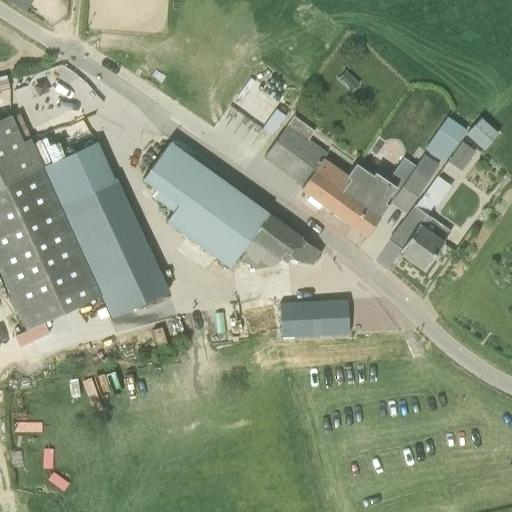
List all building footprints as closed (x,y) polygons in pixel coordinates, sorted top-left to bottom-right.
[(281,66),(267,83),(254,73),(234,99),(274,130),(307,87),(281,66)] [(345,70),(337,79),(351,92),(359,84),(345,70)] [(468,130),(486,146),(502,129),(483,113),(468,130)] [(0,119),(0,271),(27,329),(100,295),(110,316),(165,292),(116,181),(114,182),(96,142),(42,167),(29,138),(21,142),(9,115),(0,119)] [(323,203),(330,208),(351,179),(347,176),(323,159),(326,154),(308,140),(314,131),(293,116),(263,157),(302,186),(301,187),(310,194),(306,199),(319,209),(323,203)] [(424,148),(443,162),(466,130),(447,116),(424,148)] [(475,151),(462,142),(448,161),(460,171),(475,151)] [(236,268),(243,259),(257,268),(276,264),(281,258),(287,263),(292,256),(301,262),(311,264),(321,252),(169,143),(142,179),(156,189),(150,195),(172,210),(165,221),(234,270),(236,268)] [(355,163),(347,176),(351,179),(330,208),(367,235),(390,202),(405,212),(427,181),(438,165),(423,155),(399,190),(375,173),(373,176),(355,163)] [(399,250),(424,268),(451,231),(415,206),(399,228),(398,227),(388,241),(400,249),(399,250)] [(348,335),(347,299),(279,302),(281,338),(348,335)]
